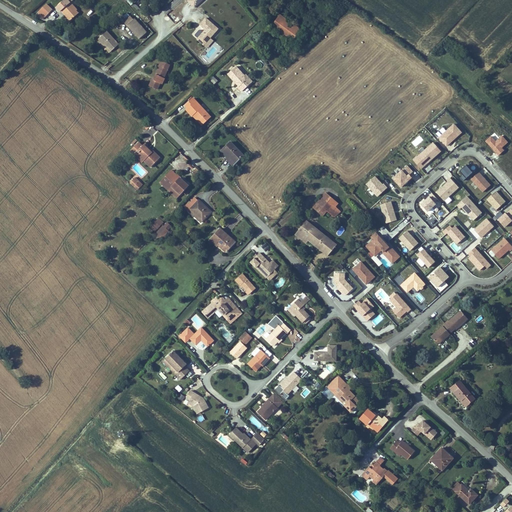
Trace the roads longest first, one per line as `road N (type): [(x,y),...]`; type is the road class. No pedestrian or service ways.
road 1 (unclassified): [(0,6),(162,119),(264,225)]
road 2 (track): [(8,511),(208,285)]
road 3 (unclassified): [(380,350),(390,369),(511,477)]
road 4 (residential): [(463,153),(410,206),(468,277)]
road 5 (residential): [(250,385),(229,366),(217,365),(208,376),(211,392),(225,402),(240,404),(250,391)]
